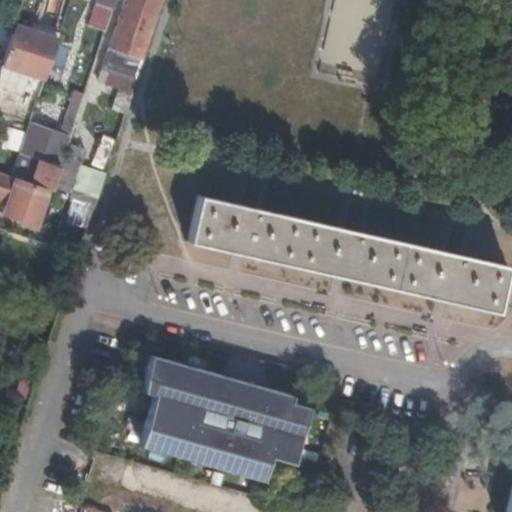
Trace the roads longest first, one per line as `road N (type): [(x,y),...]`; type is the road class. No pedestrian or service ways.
road 1 (residential): [(454,385),(90,296),(37,450)]
road 2 (residential): [(37,450),(256,511)]
